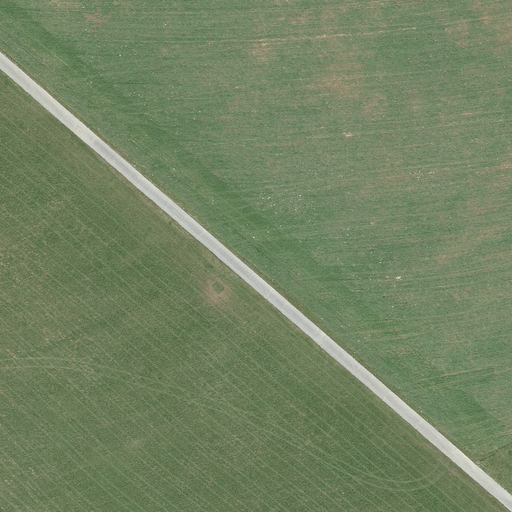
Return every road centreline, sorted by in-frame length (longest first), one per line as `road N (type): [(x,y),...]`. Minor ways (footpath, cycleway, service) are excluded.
road 1 (track): [(511,510),(136,186)]
road 2 (track): [(0,66),(136,186)]
